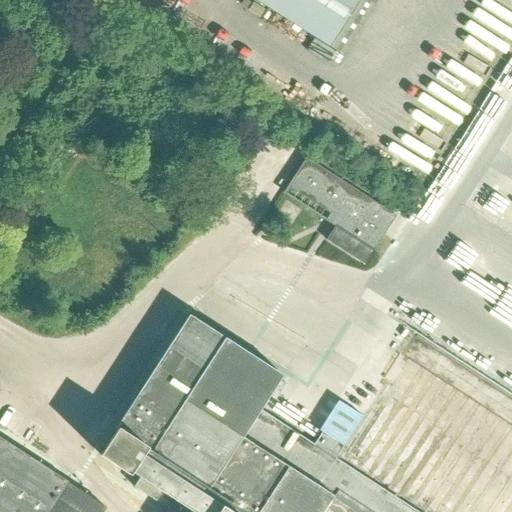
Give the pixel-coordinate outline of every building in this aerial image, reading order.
[(259,0),(343,55),(378,0),(259,0)] [(445,0),(446,1),(493,25),(505,0),(445,0)] [(511,135),(498,125),(488,138),(511,155),(511,135)] [(261,193),(303,237),(321,219),(279,176),(261,193)] [(414,252),(403,273),(431,287),(442,266),(414,252)] [(442,299),(511,341),(511,315),(454,281),(442,299)] [(313,447),(259,411),(281,377),(187,316),(118,428),(120,429),(104,455),(133,473),(136,469),(144,474),(138,485),(169,504),(164,511),(166,511),(321,511),(327,504),(339,511),(413,511),(334,461),(343,447),(321,433),(313,447)] [(103,511),(106,508),(67,483),(70,478),(0,433),(0,511),(103,511)] [(116,511),(158,511),(100,475),(88,494),(116,511)]
